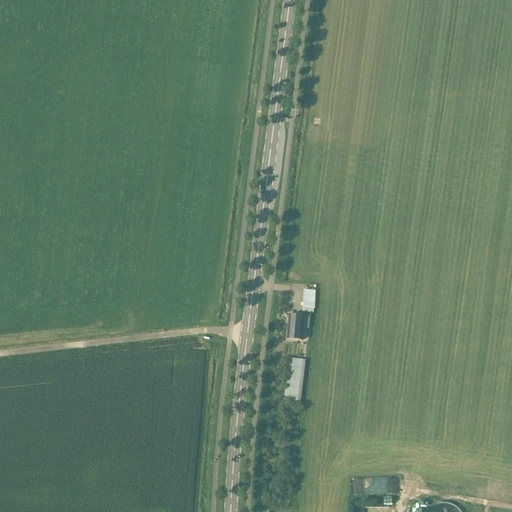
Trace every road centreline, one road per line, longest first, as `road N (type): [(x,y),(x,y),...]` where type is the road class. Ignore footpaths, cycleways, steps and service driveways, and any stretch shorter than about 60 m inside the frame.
road 1 (secondary): [(229,511),(289,0)]
road 2 (unknown): [(397,511),(424,496),(511,509)]
